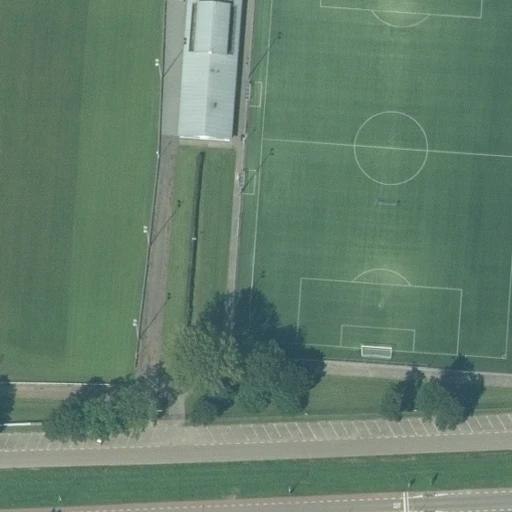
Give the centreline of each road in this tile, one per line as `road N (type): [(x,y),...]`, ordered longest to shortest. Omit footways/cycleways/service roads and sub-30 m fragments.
road 1 (unclassified): [(0,462),(511,442)]
road 2 (tertiary): [(276,511),(511,502)]
